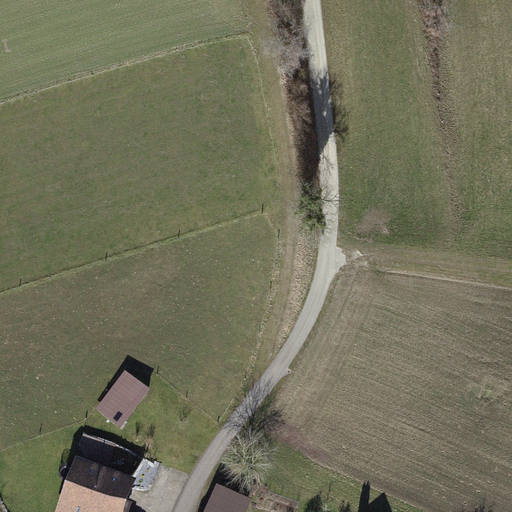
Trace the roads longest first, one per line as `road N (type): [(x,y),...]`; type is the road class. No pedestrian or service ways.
road 1 (track): [(184,511),(318,296),(336,221),(316,0)]
road 2 (track): [(257,395),(283,307),(294,224),(267,0)]
road 3 (track): [(328,256),(383,253),(511,274)]
